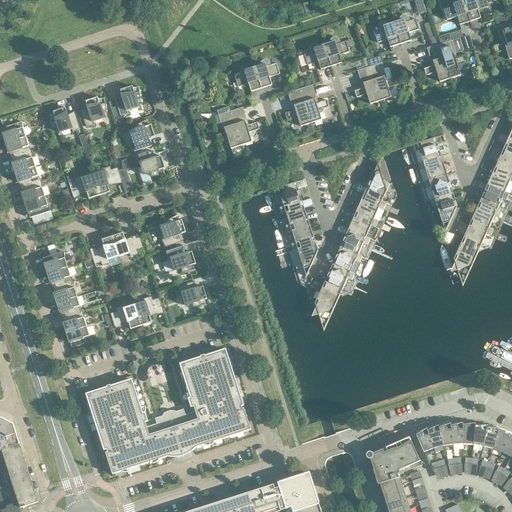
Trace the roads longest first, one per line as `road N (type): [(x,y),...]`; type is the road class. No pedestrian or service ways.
road 1 (tertiary): [(79,506),(0,260)]
road 2 (residential): [(66,380),(234,325)]
road 3 (residential): [(23,61),(34,96),(44,101),(148,67)]
road 4 (residential): [(23,61),(125,30),(138,36),(148,67)]
road 5 (residential): [(66,380),(22,243)]
road 6 (residential): [(234,325),(189,189)]
road 7 (residential): [(148,67),(189,189)]
